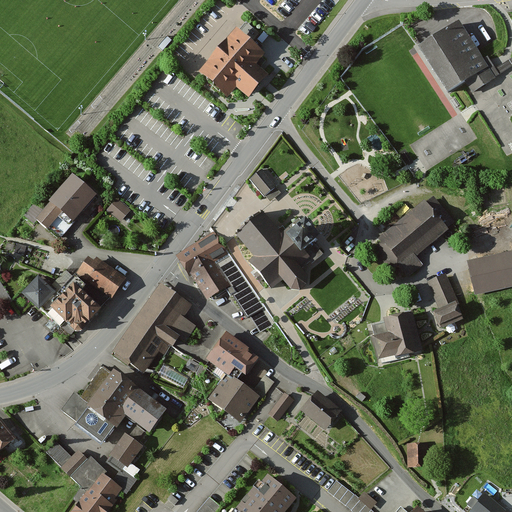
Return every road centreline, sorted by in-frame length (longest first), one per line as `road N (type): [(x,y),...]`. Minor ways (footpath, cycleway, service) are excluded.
road 1 (tertiary): [(0,395),(79,361),(162,265)]
road 2 (residential): [(289,373),(336,401),(441,511)]
road 3 (tertiary): [(162,265),(275,115)]
road 4 (residential): [(162,265),(289,373)]
road 5 (tertiary): [(275,115),(362,0)]
road 6 (residential): [(275,115),(364,223)]
road 7 (residential): [(340,511),(245,438)]
